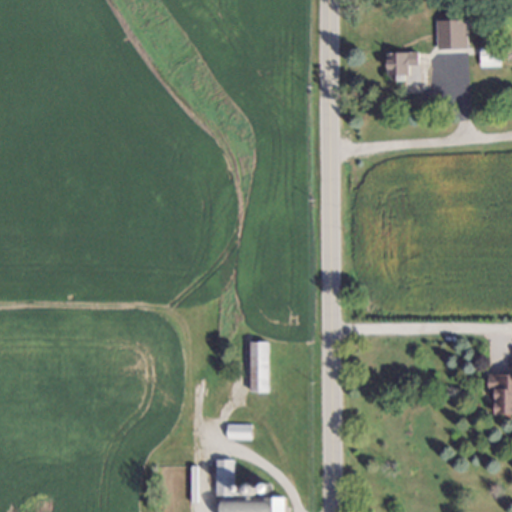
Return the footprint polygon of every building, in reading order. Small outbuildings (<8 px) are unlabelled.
[(437,47),(438,31),(454,32),(453,47),(437,47)] [(476,44),(495,44),(494,61),(476,61),(476,44)] [(389,80),(389,76),(384,76),(384,52),(414,52),(414,65),(405,65),(405,78),(400,78),(400,80),(389,80)] [(248,390),(247,343),(263,343),(264,390),(248,390)] [(511,370),(511,411),(487,410),(488,392),(484,391),(485,369),(511,370)] [(248,437),(225,437),(225,423),(248,423),(248,437)] [(215,457),(231,457),(230,490),(215,490),(215,457)] [(264,481),(266,482),(268,484),(269,486),(267,490),(265,491),(262,491),(259,489),(258,486),(260,482),(264,481)] [(248,482),(251,483),(253,485),(253,488),(252,491),(249,493),(246,493),(243,491),(242,488),(244,483),(248,482)] [(236,483),(238,484),(240,486),(240,488),(239,490),(238,492),(235,492),(232,490),(232,487),(233,485),(236,483)] [(221,511),(221,497),(263,498),(264,493),(283,493),(283,511),(221,511)]
